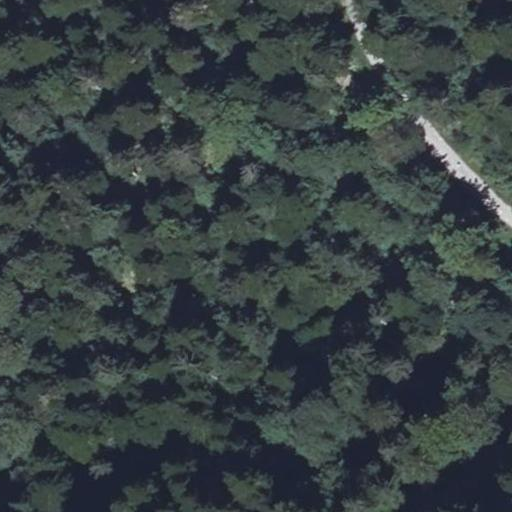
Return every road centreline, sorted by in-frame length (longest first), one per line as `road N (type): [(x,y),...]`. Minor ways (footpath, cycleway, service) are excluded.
road 1 (unclassified): [(511,207),(414,104),(374,30),(370,0)]
road 2 (unclassified): [(417,511),(511,434)]
